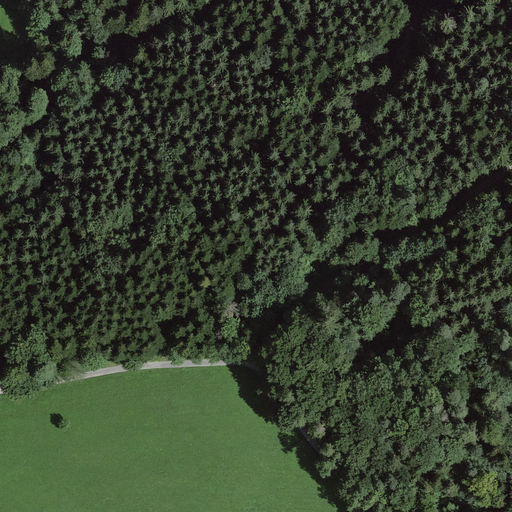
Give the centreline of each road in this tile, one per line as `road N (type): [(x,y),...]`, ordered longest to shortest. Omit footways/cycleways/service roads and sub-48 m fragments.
road 1 (track): [(414,0),(413,27),(365,129),(235,286),(238,314),(273,337)]
road 2 (track): [(511,168),(325,288),(273,337),(265,361)]
road 3 (track): [(265,361),(133,367),(0,391)]
road 4 (track): [(58,0),(90,38),(108,44),(241,0)]
road 5 (track): [(265,361),(378,511)]
road 6 (track): [(99,43),(0,114)]
